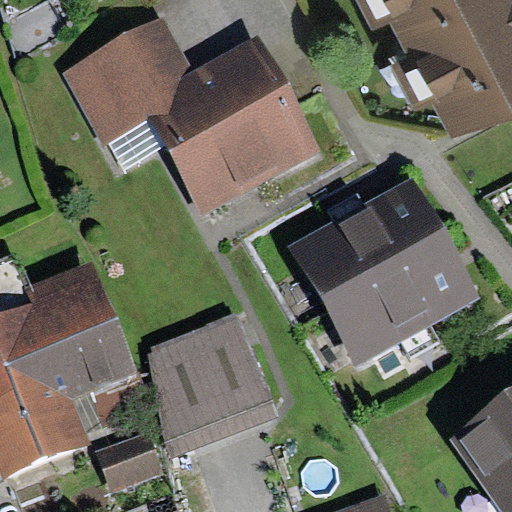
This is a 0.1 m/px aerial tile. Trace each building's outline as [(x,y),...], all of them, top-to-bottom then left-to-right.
[(511,83),(511,0),(389,0),(435,114),(511,83)] [(185,93),(156,35),(64,82),(106,164),(156,138),(197,216),(305,160),(253,58),(185,93)] [(353,368),(462,309),(403,198),(293,257),(353,368)] [(95,292),(0,330),(0,495),(89,459),(79,436),(143,410),(95,292)] [(229,326),(143,362),(179,447),(265,411),(229,326)] [(496,511),(511,511),(511,406),(452,447),(496,511)]
